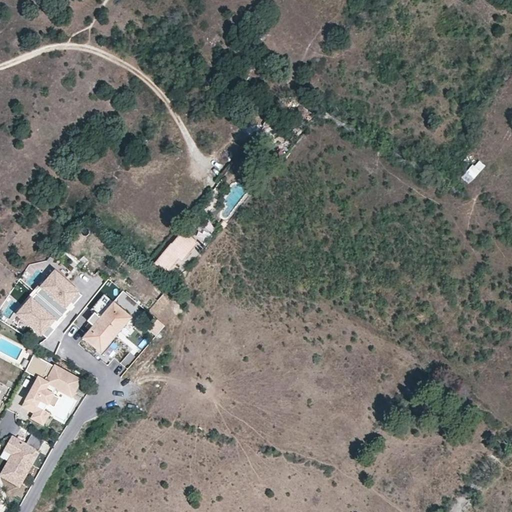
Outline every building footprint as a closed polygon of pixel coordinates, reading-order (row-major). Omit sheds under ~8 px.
[(478,158),(461,177),(468,183),(485,165),(478,158)] [(187,246),(177,238),(155,264),(166,272),(172,266),(187,246)] [(74,305),(82,295),(55,272),(18,315),(42,335),(43,334),(48,338),(56,330),(53,327),(73,305),(74,305)] [(90,322),(94,326),(90,331),(84,338),(102,353),(132,318),(114,303),(104,295),(91,310),(95,314),(89,321),(90,322)] [(151,328),(158,333),(165,326),(157,320),(151,328)] [(90,322),(86,326),(90,331),(94,326),(90,322)] [(28,352),(33,355),(38,346),(32,343),(28,352)] [(80,378),(33,355),(25,370),(39,377),(36,382),(38,383),(37,386),(35,385),(27,400),(33,403),(30,409),(36,412),(33,417),(44,422),(49,411),(45,409),(48,403),(53,393),(56,387),(61,390),(65,382),(75,388),(80,378)] [(71,395),(75,388),(65,382),(61,390),(71,395)] [(54,406),(59,397),(53,393),(48,403),(54,406)] [(30,409),(33,403),(27,400),(24,406),(30,409)] [(32,463),(39,451),(41,453),(47,442),(35,435),(29,445),(28,447),(26,445),(26,444),(14,437),(7,450),(16,455),(4,477),(22,487),(35,464),(32,463)]
